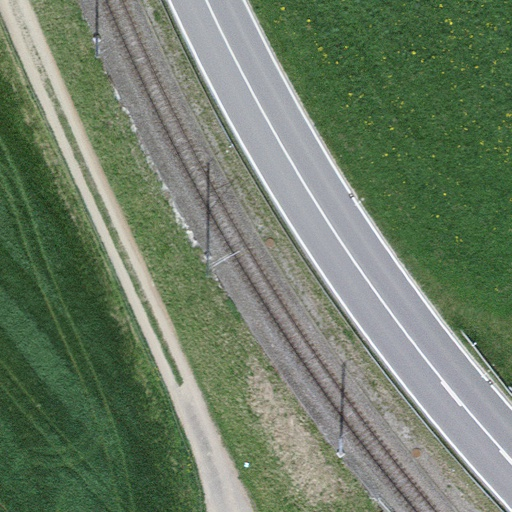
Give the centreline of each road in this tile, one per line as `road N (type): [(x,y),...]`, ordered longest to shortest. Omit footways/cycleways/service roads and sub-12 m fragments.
road 1 (track): [(14,0),(54,116),(230,511)]
road 2 (secondary): [(206,0),(270,127),(355,263),(511,460)]
